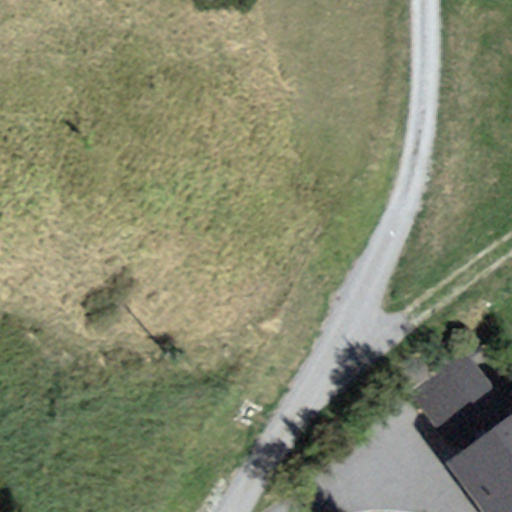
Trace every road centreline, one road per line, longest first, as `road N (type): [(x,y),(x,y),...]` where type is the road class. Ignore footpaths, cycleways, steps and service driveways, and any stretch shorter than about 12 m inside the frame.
road 1 (unclassified): [(401,202),(365,289),(232,511)]
road 2 (track): [(423,0),(423,119),(401,202)]
road 3 (track): [(339,335),(386,335),(511,246)]
